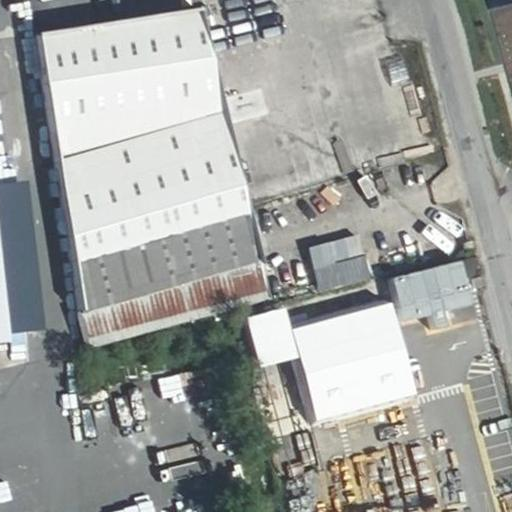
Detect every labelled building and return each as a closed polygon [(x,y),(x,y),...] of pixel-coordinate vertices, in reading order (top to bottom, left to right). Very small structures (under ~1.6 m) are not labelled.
[(511,7),(496,11),(511,68),(511,7)] [(195,10),(35,37),(84,350),(269,298),(195,10)] [(303,249),(311,273),(349,261),(341,237),(303,249)] [(462,243),(465,256),(476,253),(472,240),(462,243)] [(483,280),(478,261),(459,265),(464,283),(483,280)] [(486,295),(484,284),(472,287),(475,297),(486,295)] [(315,427),(410,400),(383,300),(288,324),(315,427)] [(273,343),(246,348),(261,403),(286,398),(273,343)]
